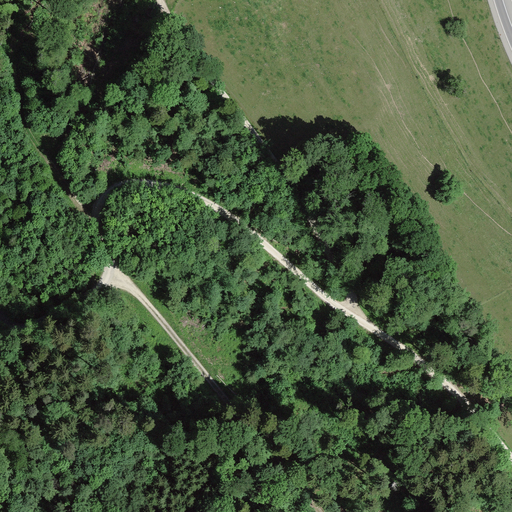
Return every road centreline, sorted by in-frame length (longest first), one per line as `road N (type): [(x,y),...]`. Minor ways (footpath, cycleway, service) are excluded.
road 1 (track): [(346,310),(219,209),(142,179),(97,203),(97,233),(117,276),(9,332)]
road 2 (track): [(160,0),(286,172),(346,310)]
road 3 (track): [(117,276),(317,511)]
road 4 (track): [(97,233),(29,140),(3,0)]
road 5 (track): [(511,461),(451,393),(346,310)]
road 6 (track): [(41,155),(105,68),(166,9)]
